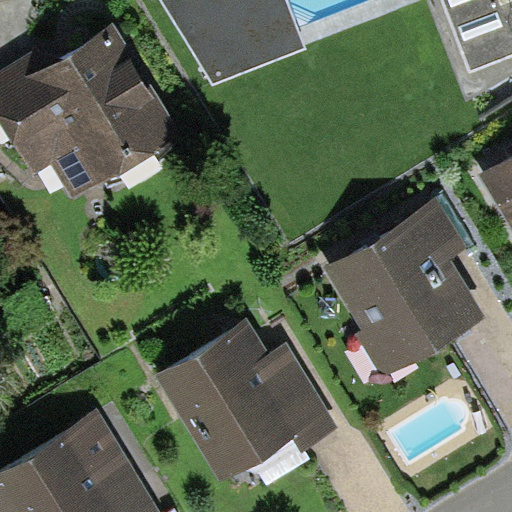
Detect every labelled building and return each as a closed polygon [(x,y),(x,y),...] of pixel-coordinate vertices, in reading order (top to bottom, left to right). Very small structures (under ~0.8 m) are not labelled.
[(511,0),(166,0),(217,78),(308,42),(292,0),(435,0),(468,85),(511,59),(511,0)] [(114,11),(0,79),(0,96),(38,159),(51,152),(74,189),(182,123),(114,11)] [(511,143),(479,163),(511,218),(511,143)] [(366,324),(357,329),(382,368),(488,303),(457,252),(474,242),(440,187),(325,257),(366,324)] [(246,312),(154,365),(215,469),(292,424),(304,444),(341,422),(287,330),(264,343),(246,312)] [(167,511),(98,399),(0,458),(0,511),(167,511)]
